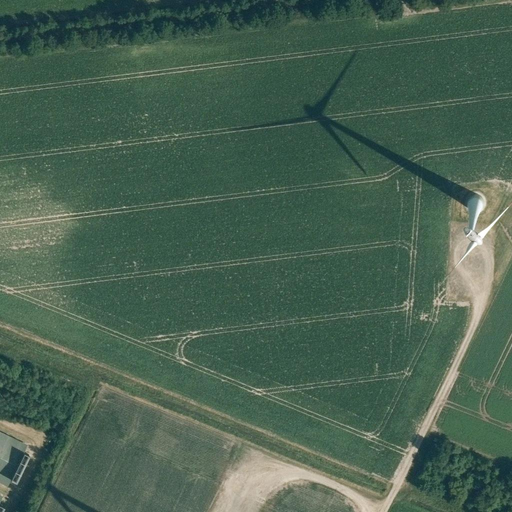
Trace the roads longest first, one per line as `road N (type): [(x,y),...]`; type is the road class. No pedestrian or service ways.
road 1 (track): [(378,511),(486,287),(490,223)]
road 2 (track): [(378,511),(318,477),(271,467),(252,478),(232,511)]
